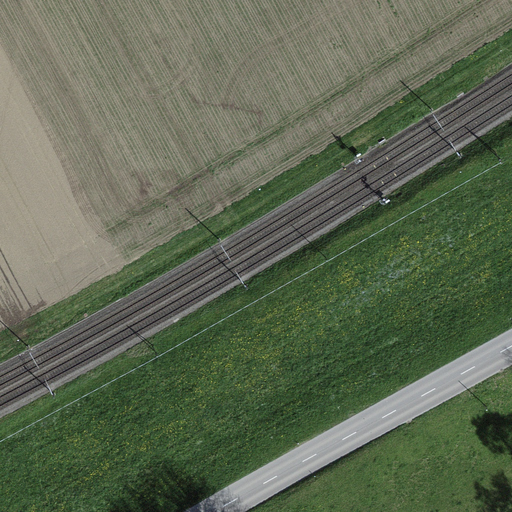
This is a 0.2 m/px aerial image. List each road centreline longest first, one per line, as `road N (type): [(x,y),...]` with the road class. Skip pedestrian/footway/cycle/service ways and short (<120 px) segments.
road 1 (track): [(511,34),(183,244),(0,336)]
road 2 (tertiary): [(213,511),(511,343)]
